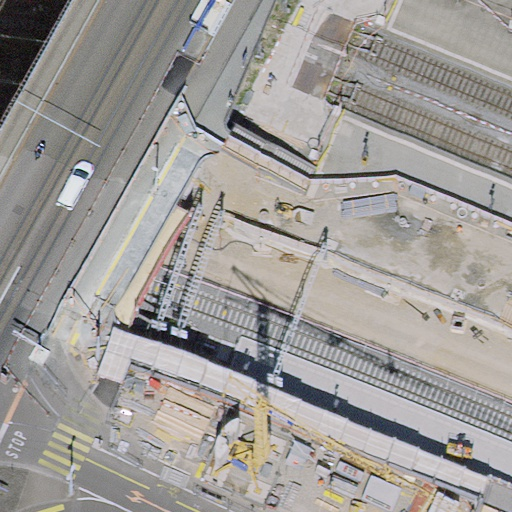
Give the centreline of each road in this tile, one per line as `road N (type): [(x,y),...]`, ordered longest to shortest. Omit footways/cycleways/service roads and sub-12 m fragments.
road 1 (primary): [(0,297),(166,0)]
road 2 (tertiary): [(149,511),(0,431)]
